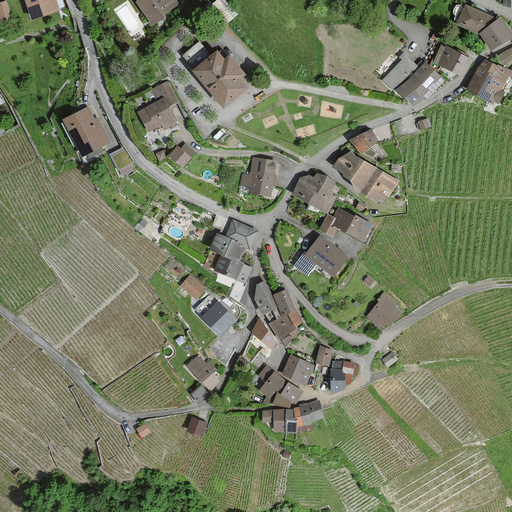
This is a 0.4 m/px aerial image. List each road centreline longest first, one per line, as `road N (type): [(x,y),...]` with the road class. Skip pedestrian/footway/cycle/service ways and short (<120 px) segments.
road 1 (residential): [(264,227),(299,173),(325,150),(439,96),(511,41)]
road 2 (residential): [(264,227),(190,195),(140,158),(109,104),(72,0)]
road 3 (residential): [(0,308),(119,418),(203,407)]
road 4 (residential): [(203,407),(251,320),(247,298),(264,227)]
road 5 (residential): [(203,407),(294,407),(347,391),(367,364)]
road 6 (track): [(511,282),(453,295),(382,341)]
road 7 (residential): [(367,364),(382,341),(341,334),(294,289)]
